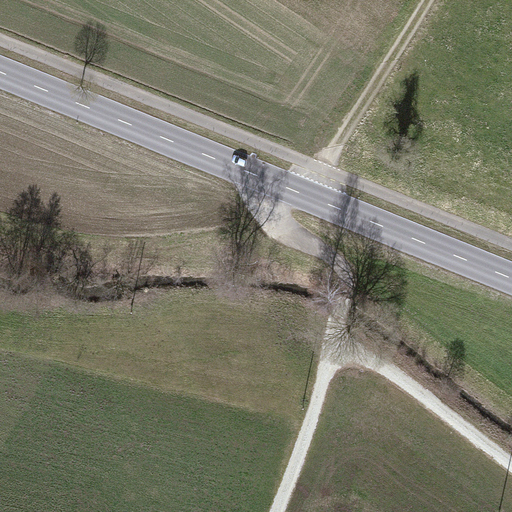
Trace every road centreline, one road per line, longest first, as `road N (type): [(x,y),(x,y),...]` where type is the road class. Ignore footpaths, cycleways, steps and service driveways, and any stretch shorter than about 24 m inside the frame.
road 1 (tertiary): [(511,280),(0,76)]
road 2 (track): [(308,198),(427,0)]
road 3 (track): [(511,463),(335,339)]
road 4 (track): [(335,339),(334,267),(275,225),(274,185)]
road 5 (track): [(279,511),(335,339)]
